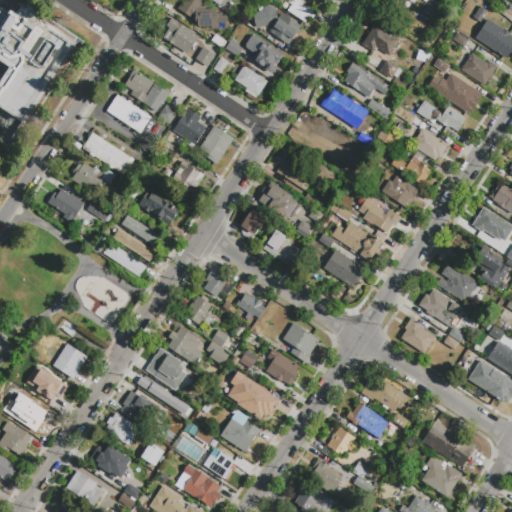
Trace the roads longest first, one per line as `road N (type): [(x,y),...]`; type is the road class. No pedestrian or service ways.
road 1 (residential): [(353,0),(20,511)]
road 2 (residential): [(200,235),(511,440)]
road 3 (residential): [(511,109),(361,340)]
road 4 (residential): [(147,0),(0,218)]
road 5 (residential): [(68,0),(267,132)]
road 6 (residential): [(361,340),(248,511)]
